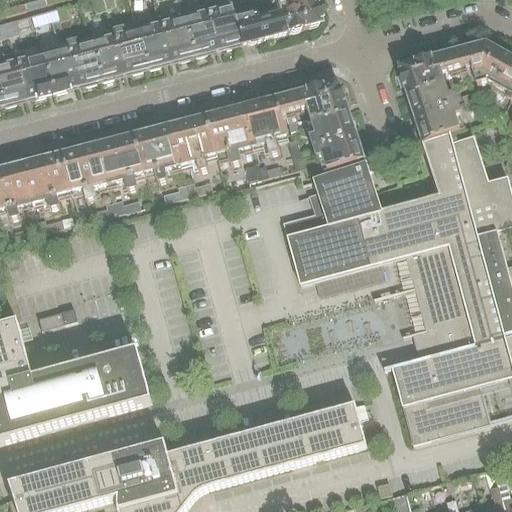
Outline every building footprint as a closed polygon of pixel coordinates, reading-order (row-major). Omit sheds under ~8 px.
[(0,22),(79,0),(47,0),(0,13),(0,22)] [(102,3),(106,15),(116,13),(113,0),(102,3)] [(299,0),(272,8),(275,18),(251,24),(250,19),(231,23),(238,50),(261,44),(281,39),(285,37),(285,38),(301,34),(301,33),(316,29),(318,26),(318,24),(319,24),(311,0),(299,0)] [(256,14),(253,2),(232,7),(235,19),(256,14)] [(95,18),(106,15),(102,3),(92,6),(95,18)] [(238,50),(231,23),(227,8),(203,14),(214,57),(238,50)] [(59,25),(67,23),(64,12),(56,14),(59,25)] [(214,57),(203,14),(180,20),(191,63),(214,57)] [(56,15),(30,21),(33,32),(51,28),(58,26),(58,24),(56,15)] [(191,63),(180,20),(157,26),(168,69),(191,63)] [(4,29),(7,42),(17,39),(14,26),(4,29)] [(58,26),(51,28),(53,37),(61,34),(58,26)] [(168,69),(157,26),(134,32),(145,75),(168,69)] [(145,75),(134,32),(111,38),(122,81),(145,75)] [(122,81),(111,38),(88,44),(99,87),(122,81)] [(99,87),(88,44),(65,50),(76,93),(99,87)] [(511,100),(511,62),(495,53),(494,55),(482,48),(477,50),(476,50),(464,53),(471,75),(476,90),(487,87),(511,100)] [(76,93),(65,50),(38,57),(50,100),(76,93)] [(400,77),(407,101),(445,88),(444,84),(468,76),(471,75),(464,53),(432,62),(432,61),(415,66),(402,70),(400,73),(400,77)] [(38,57),(37,57),(13,64),(24,106),(50,100),(38,57)] [(24,106),(13,64),(0,67),(0,110),(1,112),(24,106)] [(281,102),(278,103),(287,137),(312,129),(349,116),(341,92),(340,92),(339,89),(335,88),(324,90),(308,94),(308,95),(281,102)] [(407,101),(415,124),(459,110),(456,102),(450,103),(445,88),(407,101)] [(463,101),(465,109),(478,105),(476,97),(463,101)] [(288,142),(287,137),(278,103),(241,112),(252,154),(266,150),(270,161),(281,158),(278,145),(288,142)] [(481,112),(478,105),(465,109),(468,116),(481,112)] [(415,124),(423,148),(461,136),(458,126),(463,125),(459,110),(415,124)] [(498,124),(493,110),(485,113),(487,119),(489,127),(498,124)] [(240,157),(252,154),(241,112),(206,122),(216,161),(227,158),(231,171),(243,168),(240,157)] [(311,143),(314,154),(357,140),(349,116),(312,129),(316,141),(311,143)] [(207,163),(216,161),(206,122),(170,131),(181,172),(197,168),(200,178),(210,175),(207,163)] [(167,176),(181,172),(170,131),(134,141),(145,179),(155,177),(158,188),(169,186),(167,176)] [(365,164),(357,140),(314,154),(317,164),(323,163),(327,175),(365,164)] [(134,141),(99,150),(109,191),(125,187),(128,196),(138,194),(135,182),(145,179),(134,141)] [(511,274),(506,276),(496,241),(511,236),(511,205),(507,185),(487,191),(475,144),(453,150),(451,141),(423,149),(440,201),(382,216),(367,168),(313,185),(323,216),(328,231),(287,242),(301,291),(407,262),(415,293),(374,304),(374,305),(416,294),(427,335),(402,342),(403,343),(414,340),(421,364),(391,373),(391,374),(393,374),(413,449),(511,422),(511,274)] [(305,174),(297,143),(289,146),(297,177),(305,174)] [(95,195),(109,191),(99,150),(62,160),(72,198),(84,195),(87,207),(97,204),(95,195)] [(62,160),(22,171),(33,211),(48,207),(50,215),(61,212),(58,201),(72,198),(62,160)] [(267,175),(265,164),(257,166),(258,169),(262,185),(283,180),(280,171),(267,175)] [(262,185),(258,169),(246,172),(250,188),(262,185)] [(19,214),(33,211),(22,171),(0,176),(0,216),(8,215),(10,226),(21,223),(19,214)] [(196,192),(195,188),(187,190),(190,202),(213,197),(211,188),(196,192)] [(166,208),(190,202),(187,190),(179,192),(180,196),(164,200),(166,208)] [(118,220),(126,218),(128,218),(142,215),(139,205),(124,209),(122,205),(114,207),(118,220)] [(118,220),(114,207),(106,209),(107,213),(92,217),(94,226),(118,220)] [(283,227),(287,242),(328,231),(323,216),(283,227)] [(46,224),(37,226),(41,239),(65,233),(62,224),(47,228),(46,224)] [(17,245),(41,239),(37,226),(29,229),(30,233),(15,236),(17,245)] [(78,326),(75,314),(39,324),(42,335),(78,326)] [(0,388),(32,380),(18,328),(0,332),(0,388)] [(0,388),(0,447),(152,407),(138,355),(33,384),(32,380),(0,388)] [(367,422),(364,409),(357,411),(360,423),(367,422)] [(17,511),(93,511),(118,505),(117,509),(117,511),(186,511),(194,503),(198,500),(203,496),(208,494),(367,451),(356,411),(169,461),(165,449),(10,491),(17,511)] [(503,511),(511,511),(511,503),(511,504),(505,483),(496,485),(503,511)] [(503,511),(496,485),(489,487),(495,508),(485,511),(484,511),(503,511)] [(452,486),(445,487),(448,497),(454,496),(452,486)] [(380,502),(392,499),(389,487),(377,490),(380,502)] [(409,511),(406,500),(393,503),(395,511),(409,511)]
